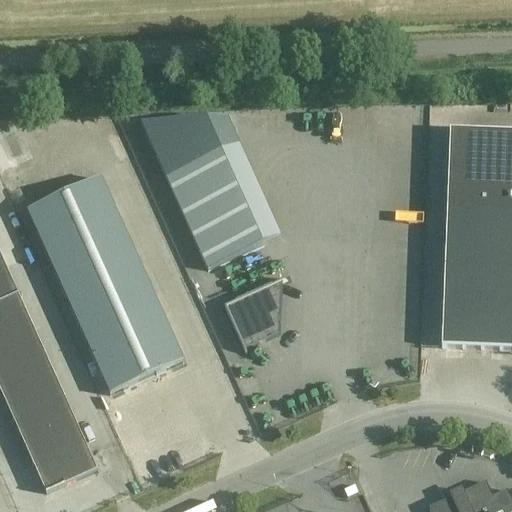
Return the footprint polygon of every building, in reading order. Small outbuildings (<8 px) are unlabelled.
[(221,156),(222,158),(230,154),(229,126),(143,129),(166,181),(221,156)] [(511,135),(449,133),(444,269),(441,350),(511,352),(511,135)] [(23,171),(9,178),(19,198),(33,191),(23,171)] [(27,215),(68,306),(142,273),(101,182),(27,215)] [(0,257),(0,394),(46,496),(97,473),(0,257)] [(142,273),(68,306),(110,398),(183,365),(142,273)] [(224,310),(246,358),(247,357),(243,349),(276,334),(279,286),(288,282),(287,281),(224,310)] [(224,284),(201,294),(206,303),(228,292),(224,284)] [(128,446),(137,469),(167,457),(159,434),(128,446)] [(428,511),(511,511),(511,504),(507,493),(492,499),(486,485),(462,495),(461,493),(450,497),(451,500),(428,511)]
